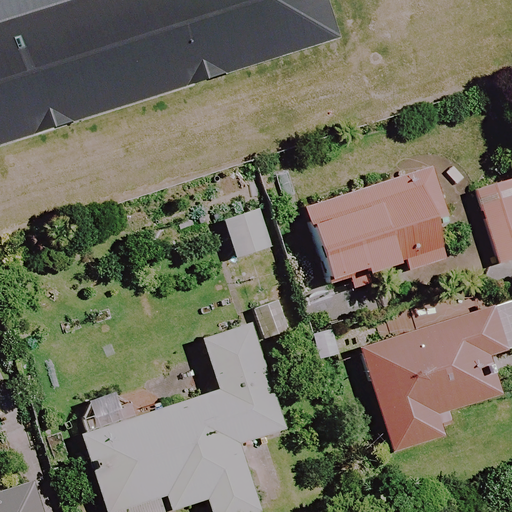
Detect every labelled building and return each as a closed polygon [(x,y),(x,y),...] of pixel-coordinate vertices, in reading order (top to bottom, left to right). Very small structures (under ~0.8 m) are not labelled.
[(449,218),(438,174),(300,209),(320,285),(391,267),(382,235),(449,218)] [(511,262),(511,193),(510,185),(473,195),(492,268),(511,262)] [(266,252),(255,213),(220,224),(232,262),(266,252)] [(497,398),(485,359),(511,349),(511,303),(442,327),(355,354),(387,457),(439,440),(432,419),(497,398)] [(278,433),(244,329),(197,344),(213,395),(76,440),(99,511),(171,511),(201,502),(203,511),(254,511),(233,448),(278,433)] [(0,511),(40,511),(32,483),(0,492),(0,511)]
